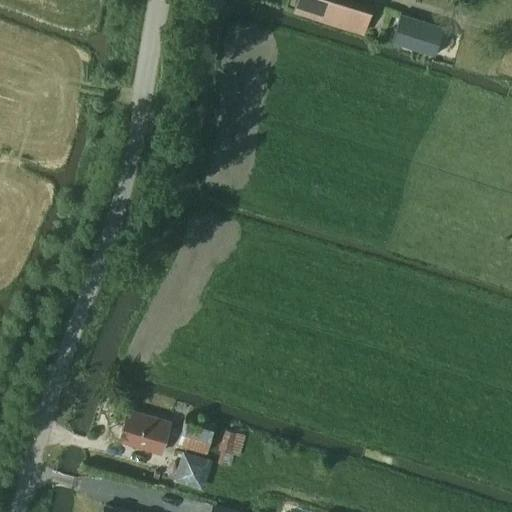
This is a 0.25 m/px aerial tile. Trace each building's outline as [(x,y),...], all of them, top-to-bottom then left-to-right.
[(355,0),(297,0),(294,11),(364,32),(373,5),(355,0)] [(436,53),(444,26),(401,13),(393,41),(436,53)] [(161,451),(170,421),(128,408),(119,439),(161,451)] [(205,452),(214,424),(204,421),(205,417),(200,415),(199,419),(185,415),(176,444),(205,452)] [(245,435),(225,429),(219,449),(221,450),(218,460),(228,464),(229,461),(231,462),(234,454),(239,456),(245,435)] [(200,486),(204,474),(181,466),(177,479),(200,486)] [(309,511),(284,503),(281,511),(309,511)]
